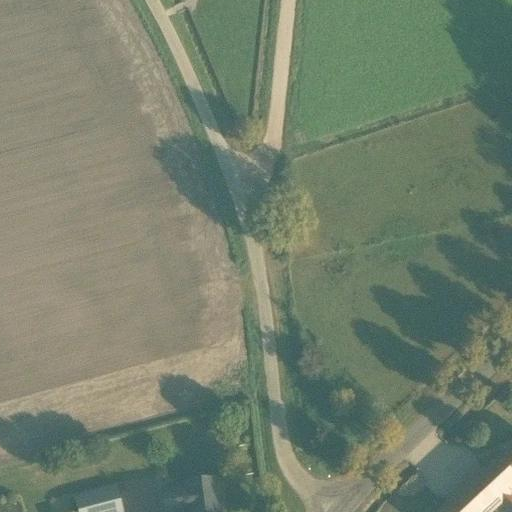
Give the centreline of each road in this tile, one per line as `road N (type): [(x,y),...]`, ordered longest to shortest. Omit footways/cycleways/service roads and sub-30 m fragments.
road 1 (unclassified): [(319,511),(281,454),(249,224),(146,0)]
road 2 (unclassified): [(333,511),(511,335)]
road 3 (track): [(283,0),(263,197),(249,224)]
